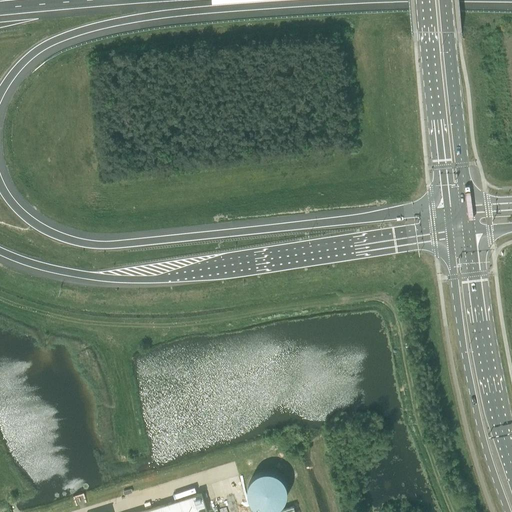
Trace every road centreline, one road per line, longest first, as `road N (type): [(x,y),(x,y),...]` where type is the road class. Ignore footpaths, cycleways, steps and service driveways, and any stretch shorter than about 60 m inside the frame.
road 1 (track): [(0,298),(127,326),(383,296),(398,317),(417,423),(453,511)]
road 2 (motorway): [(447,209),(94,245),(38,227),(0,188)]
road 3 (motorway): [(0,251),(57,270),(141,278),(450,235)]
road 4 (motorway): [(0,93),(37,49),(107,22),(366,0)]
road 5 (secondary): [(450,235),(481,425),(510,511)]
road 6 (secondary): [(511,469),(468,233)]
road 7 (primary): [(425,0),(447,209)]
road 8 (primary): [(465,208),(444,0)]
